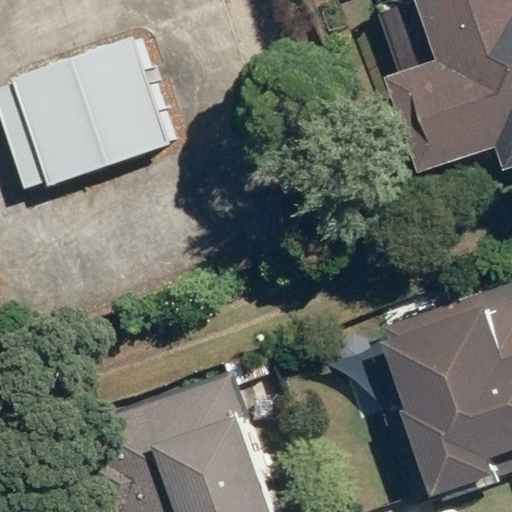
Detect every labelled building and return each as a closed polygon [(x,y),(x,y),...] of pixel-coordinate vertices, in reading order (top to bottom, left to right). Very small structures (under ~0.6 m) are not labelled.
[(353,20),(347,0),(292,0),(301,34),(353,20)] [(511,0),(441,0),(461,60),(406,78),(437,172),(511,146),(511,0)] [(151,34),(8,87),(47,193),(190,141),(151,34)] [(440,448),(457,496),(511,477),(511,285),(401,323),(429,406),(393,418),(406,459),(440,448)] [(293,511),(243,371),(97,422),(128,511),(293,511)]
